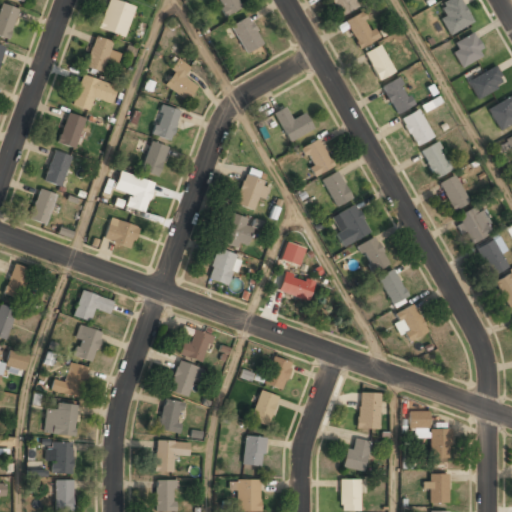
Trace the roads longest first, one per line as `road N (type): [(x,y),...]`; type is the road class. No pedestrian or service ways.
road 1 (tertiary): [(284,0),(477,336),(488,411),(488,511)]
road 2 (residential): [(511,419),(0,232)]
road 3 (residential): [(315,54),(243,95),(225,119),(129,379),(117,437),(116,511)]
road 4 (residential): [(67,0),(0,183)]
road 5 (residential): [(336,355),(304,448),(301,511)]
